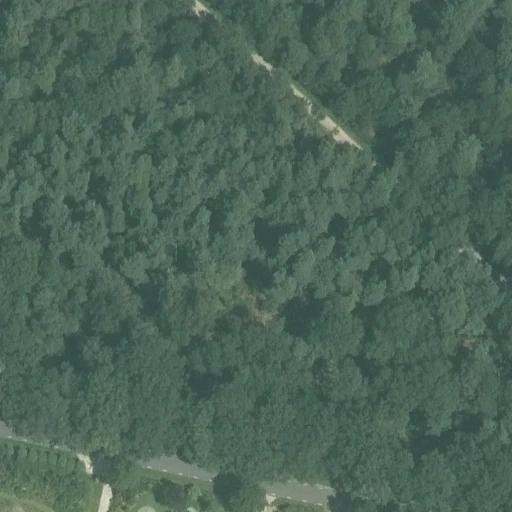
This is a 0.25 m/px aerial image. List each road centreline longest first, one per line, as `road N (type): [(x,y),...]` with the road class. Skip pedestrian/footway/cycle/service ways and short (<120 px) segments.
road 1 (track): [(189,0),(511,290)]
road 2 (tertiary): [(386,511),(0,428)]
